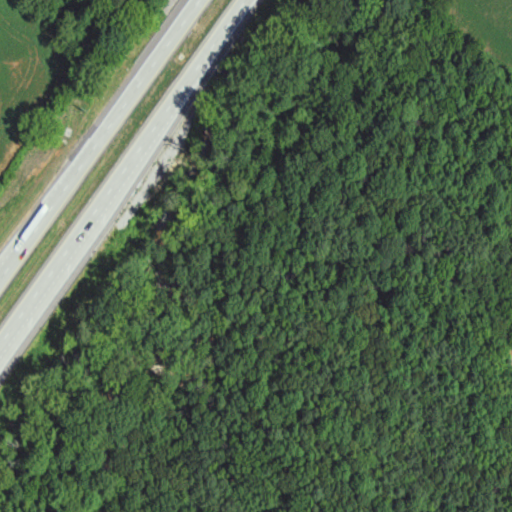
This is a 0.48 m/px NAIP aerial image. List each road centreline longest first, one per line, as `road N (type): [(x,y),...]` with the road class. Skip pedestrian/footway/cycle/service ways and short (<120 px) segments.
road 1 (motorway): [(0,356),(255,0)]
road 2 (motorway): [(192,0),(0,269)]
